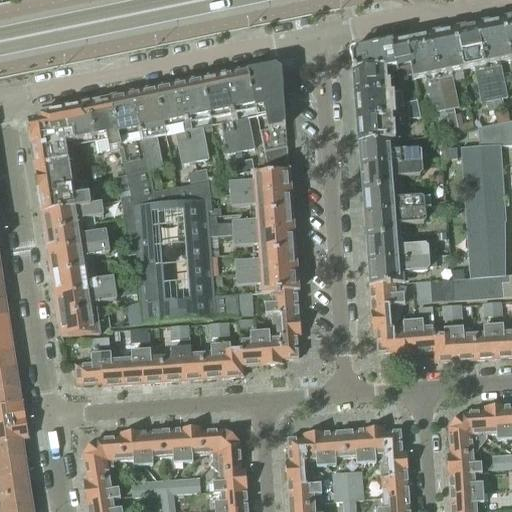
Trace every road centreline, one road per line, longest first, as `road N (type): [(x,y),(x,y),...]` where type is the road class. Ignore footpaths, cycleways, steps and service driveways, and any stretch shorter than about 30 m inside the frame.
road 1 (residential): [(344,397),(316,36)]
road 2 (residential): [(49,418),(0,99)]
road 3 (residential): [(0,99),(316,36)]
road 4 (residential): [(49,418),(259,403)]
road 5 (secondary): [(0,40),(195,0)]
road 6 (unclassified): [(316,36),(510,0)]
road 7 (residential): [(429,511),(419,391)]
